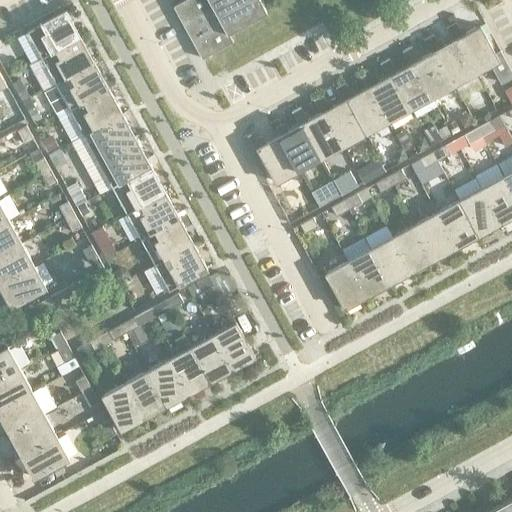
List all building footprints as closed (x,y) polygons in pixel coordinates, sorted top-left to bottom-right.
[(182,0),(172,6),(201,58),(232,41),(227,33),(267,11),(260,0),(182,0)] [(79,35),(65,9),(26,30),(41,56),(79,35)] [(445,26),(453,39),(456,37),(475,72),(490,64),(500,83),(511,76),(511,72),(500,50),(495,53),(479,25),(462,35),(454,21),(445,26)] [(423,38),(431,51),(434,50),(453,84),(475,72),(456,37),(453,39),(440,46),(432,33),(423,38)] [(94,61),(79,35),(41,56),(55,82),(94,61)] [(401,50),(408,63),(412,62),(431,96),(453,84),(434,50),(431,51),(418,59),(410,45),(401,50)] [(379,62),(386,76),(390,74),(409,109),(431,96),(412,62),(408,63),(395,70),(388,57),(379,62)] [(108,87),(94,61),(55,82),(69,108),(108,87)] [(357,74),(364,88),(368,86),(387,121),(409,109),(390,74),(386,76),(373,83),(366,69),(357,74)] [(334,86),(341,100),(345,98),(365,133),(387,121),(368,86),(364,88),(351,95),(344,81),(334,86)] [(511,99),(511,82),(501,88),(508,102),(511,99)] [(30,95),(25,86),(17,91),(21,100),(30,95)] [(122,113),(108,87),(69,108),(83,134),(122,113)] [(312,99),(319,112),(323,110),(342,145),(365,133),(345,98),(341,100),(328,107),(321,94),(312,99)] [(31,101),(24,105),(30,116),(37,112),(31,101)] [(290,110),(298,124),(301,122),(320,157),(342,145),(323,110),(319,112),(307,119),(299,105),(290,110)] [(461,114),(459,120),(463,127),(473,121),(468,110),(461,114)] [(41,119),(37,112),(30,116),(34,122),(41,119)] [(136,139),(122,113),(83,134),(98,160),(136,139)] [(485,141),(507,129),(499,115),(489,120),(494,129),(482,136),(485,141)] [(268,122),(276,136),(279,134),(298,169),(320,157),(301,122),(298,124),(285,131),(277,117),(268,122)] [(454,120),(447,123),(450,128),(457,125),(454,120)] [(494,129),(489,120),(477,127),(482,136),(494,129)] [(441,138),(433,123),(421,130),(430,145),(441,138)] [(441,138),(450,134),(445,124),(436,129),(441,138)] [(33,138),(26,125),(17,130),(24,143),(33,138)] [(482,136),(477,127),(464,134),(469,143),(482,136)] [(255,130),(249,133),(241,137),(252,159),(261,154),(276,181),(298,169),(279,134),(276,136),(262,143),(255,130)] [(47,151),(59,145),(52,134),(41,140),(47,151)] [(418,138),(416,144),(419,150),(429,145),(424,135),(418,138)] [(151,165),(136,139),(98,160),(112,186),(151,165)] [(449,153),(445,144),(432,151),(437,160),(449,153)] [(48,154),(53,162),(64,156),(60,147),(48,154)] [(396,150),(394,156),(397,162),(407,157),(401,147),(396,150)] [(437,160),(432,151),(419,158),(424,167),(437,160)] [(377,154),(363,162),(371,176),(385,169),(377,154)] [(50,169),(43,157),(34,162),(41,174),(50,169)] [(165,191),(151,165),(112,186),(126,212),(165,191)] [(57,182),(50,169),(41,174),(48,187),(57,182)] [(405,177),(400,169),(388,175),(392,184),(405,177)] [(358,185),(349,170),(333,179),(341,194),(358,185)] [(511,170),(503,175),(511,191),(511,170)] [(392,184),(388,175),(375,182),(379,191),(392,184)] [(511,215),(511,191),(503,175),(481,187),(500,222),(511,215)] [(341,194),(333,179),(311,191),(319,206),(341,194)] [(500,222),(481,187),(458,200),(477,234),(500,222)] [(179,216),(165,191),(126,212),(140,238),(179,216)] [(361,201),(356,192),(343,199),(348,208),(361,201)] [(348,208),(343,199),(330,207),(335,215),(348,208)] [(477,234),(458,200),(436,212),(455,246),(477,234)] [(74,213),(67,201),(58,206),(65,218),(74,213)] [(77,206),(82,215),(90,211),(85,201),(77,206)] [(0,225),(9,221),(0,203),(0,225)] [(455,246),(436,212),(414,224),(433,259),(455,246)] [(81,227),(74,213),(65,218),(72,231),(81,227)] [(193,242),(179,216),(140,238),(154,264),(193,242)] [(317,226),(312,217),(299,224),(304,233),(317,226)] [(0,253),(21,242),(9,221),(0,225),(0,253)] [(433,259),(414,224),(392,236),(411,271),(433,259)] [(411,271),(392,236),(370,248),(389,283),(411,271)] [(0,282),(33,264),(21,242),(0,253),(0,282)] [(207,268),(193,242),(154,264),(169,290),(207,268)] [(98,257),(91,245),(82,250),(89,262),(98,257)] [(389,283),(370,248),(348,260),(367,295),(389,283)] [(367,295),(348,260),(325,272),(344,307),(367,295)] [(46,287),(33,264),(0,282),(0,286),(11,306),(46,287)] [(120,282),(130,276),(126,269),(121,268),(114,271),(120,282)] [(214,284),(209,275),(196,282),(201,291),(214,284)] [(182,301),(177,292),(165,299),(170,308),(182,301)] [(170,308),(165,299),(152,306),(156,315),(170,308)] [(172,313),(158,320),(166,335),(180,327),(172,313)] [(138,325),(133,316),(120,323),(125,332),(138,325)] [(245,338),(235,321),(213,334),(232,368),(254,356),(245,338)] [(125,332),(120,323),(108,330),(113,339),(125,332)] [(134,346),(147,339),(140,325),(126,332),(134,346)] [(67,344),(60,331),(51,336),(58,349),(67,344)] [(232,368),(213,334),(191,346),(210,380),(232,368)] [(94,349),(89,340),(76,347),(81,356),(94,349)] [(74,356),(67,344),(58,349),(65,361),(74,356)] [(0,379),(20,369),(7,346),(0,349),(0,379)] [(210,380),(191,346),(168,358),(187,392),(210,380)] [(187,392),(168,358),(146,370),(166,405),(187,392)] [(0,407),(31,390),(20,369),(0,379),(0,407)] [(166,405),(146,370),(124,382),(143,417),(166,405)] [(91,388),(84,375),(75,380),(82,393),(91,388)] [(143,417),(124,382),(101,395),(120,430),(143,417)] [(98,400),(91,388),(82,393),(89,405),(98,400)] [(44,413),(31,390),(0,407),(0,415),(5,425),(9,432),(44,413)] [(56,435),(44,413),(9,432),(21,454),(56,435)] [(116,432),(108,419),(99,424),(107,437),(116,432)] [(69,458),(56,435),(21,454),(33,477),(69,458)] [(511,511),(511,497),(501,504),(506,511),(511,511)]
